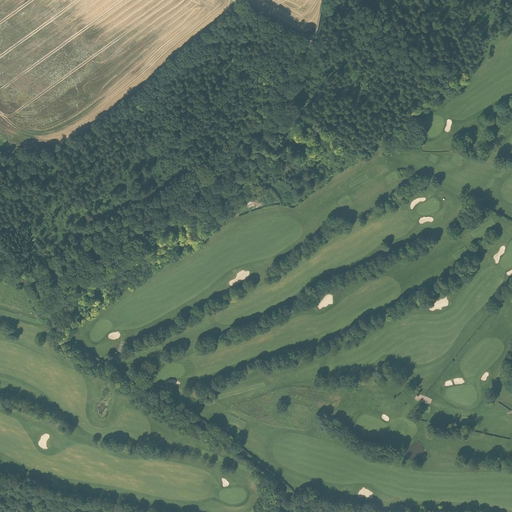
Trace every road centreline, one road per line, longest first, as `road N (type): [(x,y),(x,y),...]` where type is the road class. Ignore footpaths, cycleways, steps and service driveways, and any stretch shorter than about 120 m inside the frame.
road 1 (unclassified): [(505,511),(449,505),(217,510),(55,490),(0,472)]
road 2 (track): [(28,266),(79,330),(180,388),(261,449),(285,476),(296,511)]
road 3 (track): [(305,25),(256,105),(215,139)]
